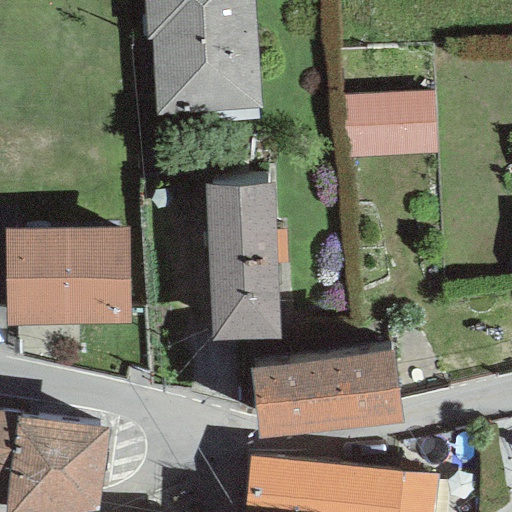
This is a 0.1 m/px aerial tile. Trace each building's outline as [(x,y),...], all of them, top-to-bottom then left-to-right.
[(263,0),(157,0),(162,119),(268,115),(263,0)] [(433,97),(345,99),(347,163),(435,162),(433,97)] [(300,189),(226,192),(232,332),(305,329),(300,189)] [(138,230),(12,229),(11,323),(137,324),(138,230)] [(417,345),(269,366),(274,420),(421,399),(417,345)] [(118,511),(133,422),(0,400),(0,493),(112,511),(118,511)] [(452,511),(454,480),(263,466),(256,511),(452,511)]
